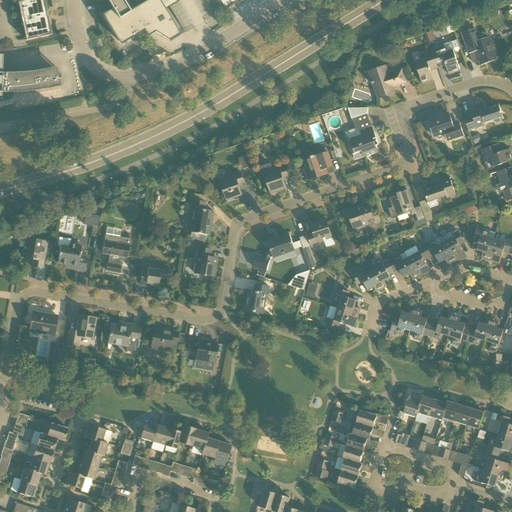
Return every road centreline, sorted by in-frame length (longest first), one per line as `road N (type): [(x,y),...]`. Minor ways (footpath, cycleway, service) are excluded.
road 1 (residential): [(219,313),(239,223),(400,166),(409,149),(404,115),(416,103),(475,82),(511,88)]
road 2 (tertiary): [(0,190),(170,128),(385,0)]
road 3 (residential): [(0,384),(18,301),(31,293),(197,319),(219,313)]
road 4 (unclassified): [(128,78),(188,59),(288,0)]
